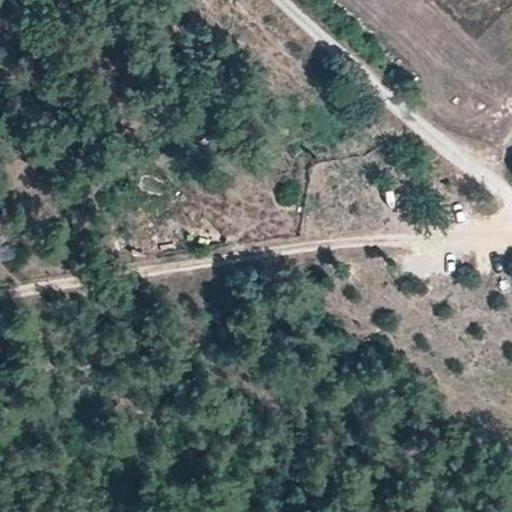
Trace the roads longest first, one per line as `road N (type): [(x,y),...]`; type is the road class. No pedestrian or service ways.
road 1 (track): [(511,217),(0,298)]
road 2 (unclassified): [(285,0),(511,191)]
